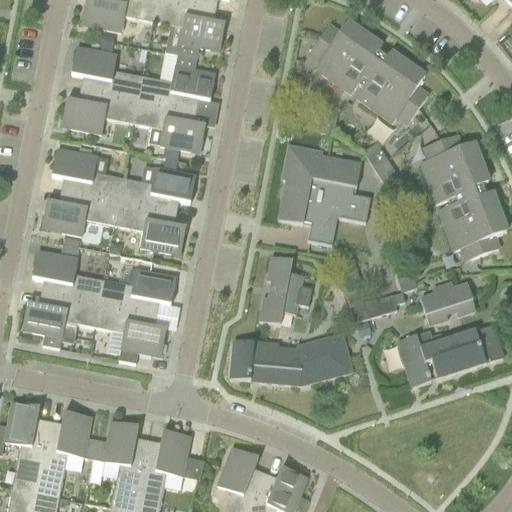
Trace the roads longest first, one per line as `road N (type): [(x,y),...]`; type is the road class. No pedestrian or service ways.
road 1 (residential): [(180,409),(257,0)]
road 2 (residential): [(0,320),(57,0)]
road 3 (residential): [(399,511),(305,452),(180,409)]
road 4 (residential): [(180,409),(0,377)]
road 5 (residential): [(511,100),(456,32),(415,0)]
